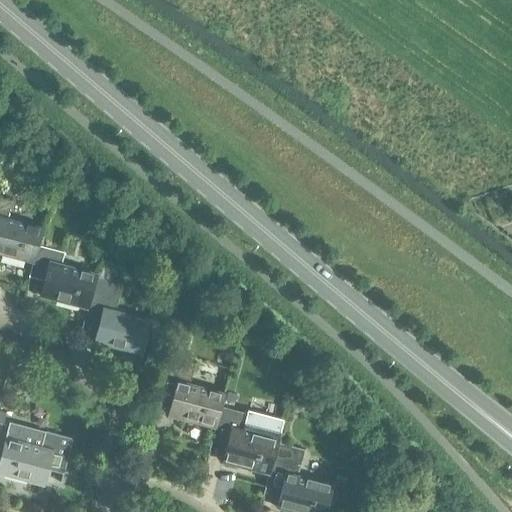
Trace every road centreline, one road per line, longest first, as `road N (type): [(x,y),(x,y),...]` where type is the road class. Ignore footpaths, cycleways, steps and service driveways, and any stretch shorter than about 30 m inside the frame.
road 1 (primary): [(511,437),(0,13)]
road 2 (residential): [(113,470),(119,425),(105,394),(4,313)]
